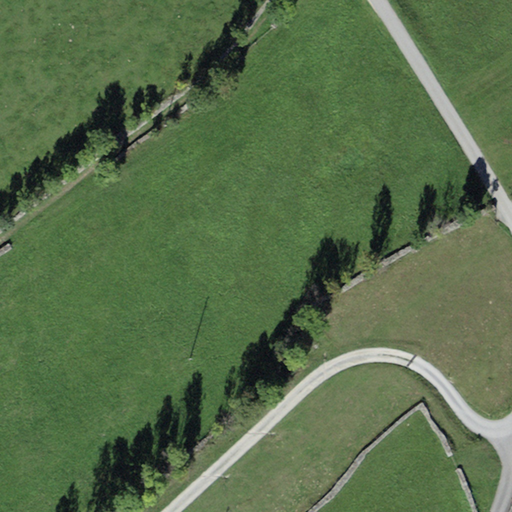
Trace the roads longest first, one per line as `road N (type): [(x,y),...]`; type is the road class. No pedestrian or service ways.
road 1 (track): [(511,437),(473,424),(417,367),(367,360),(330,369),(298,393),(174,511)]
road 2 (residential): [(377,0),(511,220)]
